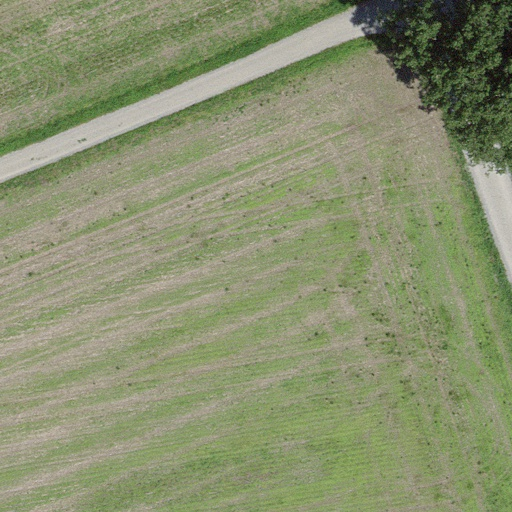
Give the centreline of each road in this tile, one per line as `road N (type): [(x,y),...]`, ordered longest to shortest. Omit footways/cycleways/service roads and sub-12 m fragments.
road 1 (track): [(434,7),(360,24),(0,169)]
road 2 (track): [(511,234),(434,7)]
